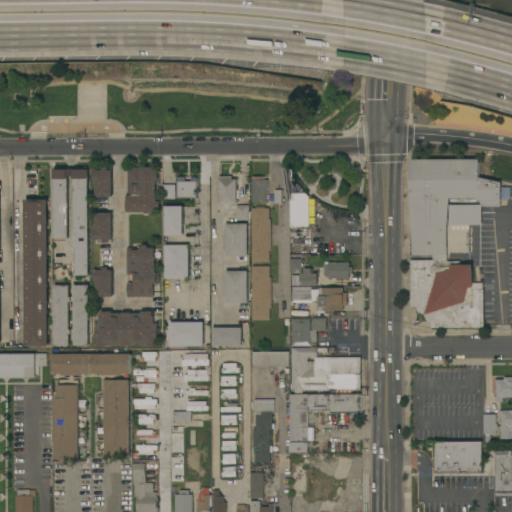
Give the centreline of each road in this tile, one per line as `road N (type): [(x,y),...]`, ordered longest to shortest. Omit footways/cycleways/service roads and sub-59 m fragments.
road 1 (tertiary): [(386,456),(386,0)]
road 2 (residential): [(0,146),(386,142)]
road 3 (motorway): [(0,42),(345,47)]
road 4 (residential): [(385,346),(511,345)]
road 5 (motorway): [(386,142),(437,137),(511,145)]
